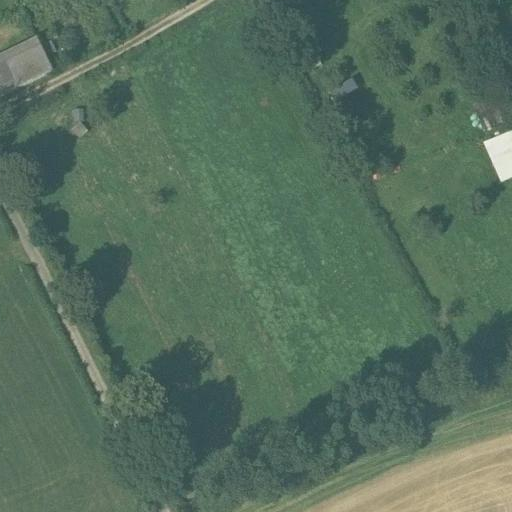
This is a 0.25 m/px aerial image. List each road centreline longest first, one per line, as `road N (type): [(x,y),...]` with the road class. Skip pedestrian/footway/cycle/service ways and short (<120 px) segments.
road 1 (track): [(0,199),(160,511)]
road 2 (track): [(511,422),(405,454),(280,511)]
